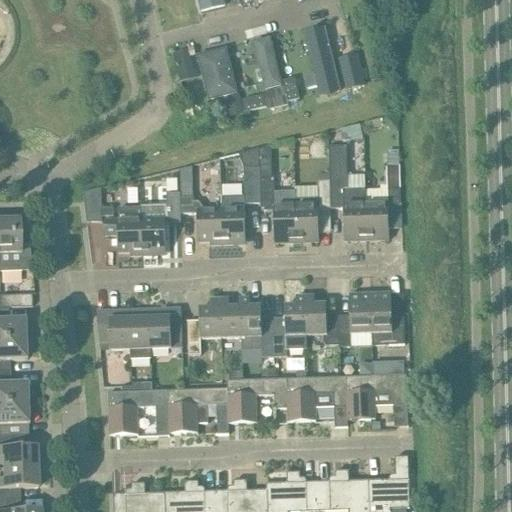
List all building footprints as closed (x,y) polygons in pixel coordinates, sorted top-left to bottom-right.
[(188,12),(186,0),(167,0),(171,16),(188,12)] [(202,14),(227,8),(224,0),(198,0),(201,12),(202,14)] [(326,26),(300,32),(317,97),(343,90),(326,26)] [(270,39),(255,43),(266,91),(282,87),(270,39)] [(237,95),(226,50),(196,57),(207,102),(237,95)] [(366,86),(359,56),(339,60),(346,91),(366,86)] [(191,57),(175,61),(180,83),(194,79),(196,79),(191,57)] [(284,87),(287,103),(299,100),(294,80),(282,83),(284,87)] [(284,87),(263,92),(267,111),(288,106),(287,103),(284,87)] [(265,108),(263,97),(242,101),(245,113),(265,108)] [(239,109),(237,98),(223,101),(226,112),(239,109)] [(209,122),(206,110),(196,113),(199,124),(209,122)] [(386,119),(386,125),(392,131),(398,131),(398,119),(386,119)] [(361,132),(360,127),(339,132),(343,145),(361,140),(361,132)] [(366,242),(365,205),(364,191),(348,191),(347,148),(329,149),(330,183),(331,207),(331,211),(343,211),(344,243),(366,242)] [(221,246),(233,246),(233,243),(245,242),(244,206),(261,206),(260,185),(260,181),(260,180),(259,151),(238,156),(244,169),(245,197),(220,198),(220,211),(221,246)] [(400,166),(386,166),(386,182),(400,181),(400,166)] [(196,215),(196,212),(197,212),(197,203),(192,203),(191,168),(179,171),(180,192),(180,215),(196,215)] [(260,180),(260,181),(260,185),(261,206),(261,210),(273,210),(274,245),(296,244),(295,207),(295,200),(295,193),(274,194),(274,179),(260,180)] [(318,207),(331,207),(330,183),(317,183),(317,200),(295,200),(295,207),(296,244),(319,243),(318,207)] [(101,209),(101,190),(83,194),(86,218),(87,224),(102,224),(101,218),(113,218),(113,209),(101,209)] [(364,191),(365,205),(366,242),(389,241),(388,206),(400,206),(399,190),(387,191),(364,191)] [(167,193),(168,206),(140,207),(140,222),(142,257),(153,256),(153,253),(166,253),(165,222),(180,222),(180,215),(180,192),(167,193)] [(140,222),(140,209),(119,210),(119,223),(102,223),(103,238),(117,237),(118,255),(130,254),(130,257),(142,257),(140,222)] [(221,246),(220,211),(197,212),(196,212),(196,215),(197,224),(197,244),(210,243),(210,246),(221,246)] [(24,229),(20,229),(19,216),(0,216),(0,272),(32,272),(27,237),(24,237),(24,229)] [(403,306),(391,306),(391,295),(370,296),(370,305),(371,336),(371,348),(404,346),(403,306)] [(0,296),(0,305),(0,309),(8,309),(22,309),(22,296),(2,297),(0,296)] [(338,318),(339,349),(351,349),(351,336),(371,336),(370,296),(349,297),(350,317),(338,318)] [(285,320),(273,320),(274,359),(286,359),(286,351),(306,351),(306,338),(305,298),(296,298),(296,308),(284,308),(285,320)] [(314,298),(305,298),(306,338),(323,337),(323,345),(326,348),(339,347),(339,349),(338,318),(326,318),(326,306),(314,307),(314,298)] [(221,340),(241,340),(240,309),(239,309),(229,310),(229,300),(219,301),(221,340)] [(274,359),(273,320),(261,320),(261,309),(249,309),(249,300),(239,300),(239,309),(240,309),(241,340),(241,352),(261,352),(262,359),(274,359)] [(200,341),(221,340),(219,301),(210,301),(210,310),(199,310),(199,322),(187,323),(188,343),(188,357),(201,357),(200,341)] [(0,309),(0,341),(26,341),(25,320),(8,320),(8,309),(0,309)] [(181,310),(149,311),(151,351),(182,350),(181,310)] [(151,360),(151,351),(149,311),(129,312),(130,351),(131,361),(151,360)] [(110,352),(130,351),(129,312),(96,313),(99,345),(109,344),(110,352)] [(26,341),(0,341),(0,373),(4,374),(4,362),(26,362),(26,341)] [(364,365),(359,370),(360,376),(371,376),(371,364),(364,365)] [(389,364),(372,364),(373,378),(390,377),(389,364)] [(400,366),(400,377),(406,377),(413,376),(413,365),(400,366)] [(273,371),(262,371),(262,381),(274,381),(273,371)] [(4,374),(0,373),(0,405),(28,405),(27,384),(5,384),(4,374)] [(229,373),(229,382),(243,382),(242,373),(229,373)] [(373,378),(346,379),(347,409),(347,422),(375,421),(374,394),(393,393),(393,407),(407,406),(406,387),(406,377),(400,377),(390,377),(373,378)] [(347,409),(346,379),(287,381),(288,411),(287,411),(288,424),(316,423),(315,396),(334,395),(334,409),(347,409)] [(243,382),(229,382),(227,383),(227,391),(228,391),(228,407),(228,425),(256,425),(255,398),(274,397),(275,411),(287,410),(287,411),(288,411),(287,381),(274,381),(262,381),(243,382)] [(122,394),(152,393),(151,384),(131,385),(131,388),(121,388),(122,394)] [(207,407),(228,407),(228,391),(227,391),(168,392),(169,409),(168,409),(169,435),(197,435),(197,425),(208,425),(207,407)] [(152,393),(122,394),(108,394),(110,437),(138,436),(137,410),(168,409),(169,409),(168,392),(152,393)] [(0,437),(11,437),(6,437),(6,427),(28,426),(28,405),(0,405),(0,437)] [(6,438),(0,437),(0,458),(2,459),(3,470),(37,469),(36,448),(12,448),(11,437),(6,438)] [(369,482),(369,511),(390,511),(391,511),(410,510),(408,459),(395,459),(395,481),(369,482)] [(37,490),(37,469),(3,470),(3,480),(0,480),(0,501),(13,501),(13,490),(37,490)] [(369,511),(369,482),(349,483),(348,473),(335,473),(335,483),(318,484),(318,511),(369,511)] [(267,491),(267,511),(318,511),(318,484),(300,484),(300,474),(286,475),(286,484),(266,485),(266,491),(267,491)] [(267,511),(267,491),(247,492),(247,482),(233,483),(233,492),(216,493),(216,511),(267,511)] [(165,494),(165,511),(216,511),(216,493),(198,493),(198,484),(185,484),(185,494),(165,494)] [(165,511),(165,494),(145,495),(145,485),(131,486),(132,495),(113,496),(113,511),(165,511)] [(0,511),(40,511),(21,511),(13,511),(13,501),(0,501),(0,511)]
